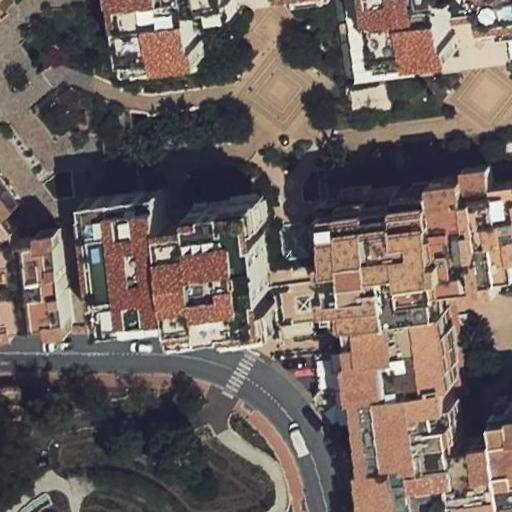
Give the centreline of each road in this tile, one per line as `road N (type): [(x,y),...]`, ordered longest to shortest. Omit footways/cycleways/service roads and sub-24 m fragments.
road 1 (residential): [(156,364),(104,0)]
road 2 (residential): [(156,364),(239,377),(273,396),(319,465),(328,511)]
road 3 (residential): [(0,358),(156,364)]
